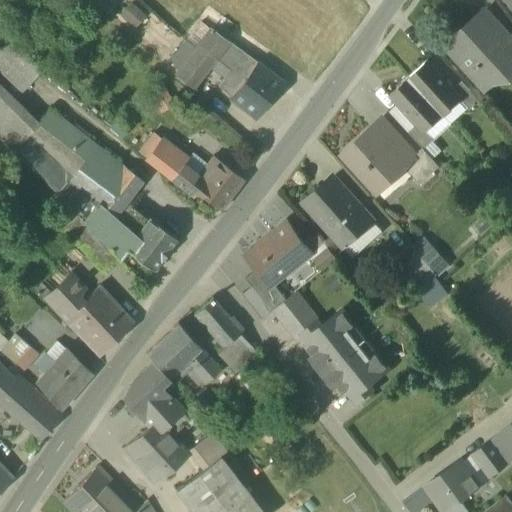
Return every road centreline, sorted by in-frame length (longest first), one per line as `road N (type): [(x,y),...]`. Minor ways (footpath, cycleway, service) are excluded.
road 1 (tertiary): [(205,265),(391,0)]
road 2 (residential): [(399,511),(205,265)]
road 3 (tertiary): [(21,511),(205,265)]
